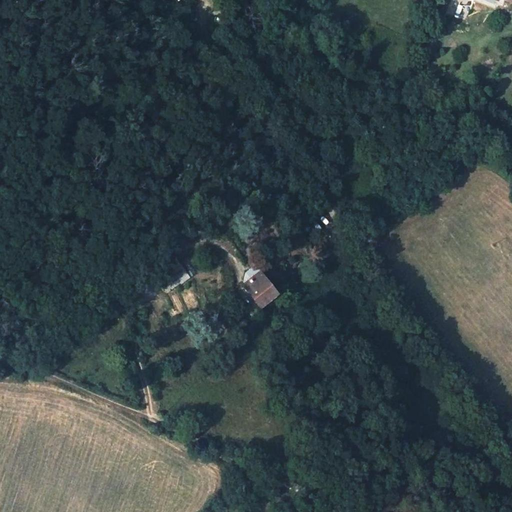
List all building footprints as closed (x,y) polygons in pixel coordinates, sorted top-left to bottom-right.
[(306,230),(312,237),(321,230),(316,222),(306,230)] [(182,261),(178,263),(186,274),(190,272),(182,261)] [(163,289),(186,274),(178,263),(156,278),(163,289)] [(245,286),(260,274),(256,268),(246,275),(245,286)] [(277,296),(260,274),(245,286),(262,308),(277,296)]
